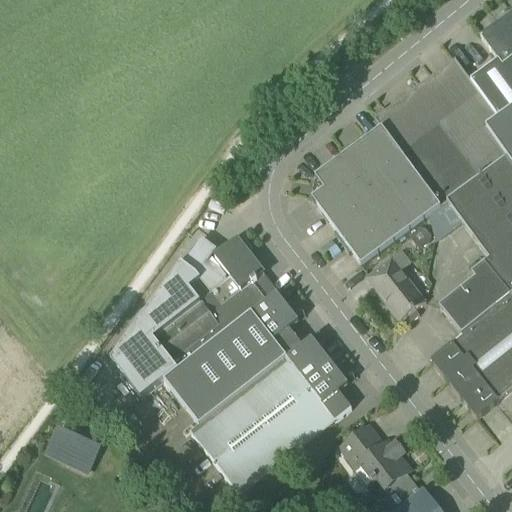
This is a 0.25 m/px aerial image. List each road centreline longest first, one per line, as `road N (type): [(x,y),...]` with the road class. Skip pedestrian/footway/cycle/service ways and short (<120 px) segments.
road 1 (unclassified): [(494,511),(267,230),(263,206),(273,167),(292,144),(467,0)]
road 2 (track): [(0,470),(220,166),(273,167)]
road 3 (track): [(220,166),(263,108),(392,0)]
